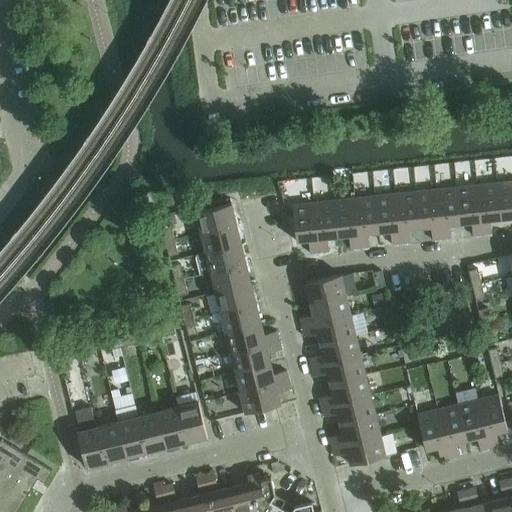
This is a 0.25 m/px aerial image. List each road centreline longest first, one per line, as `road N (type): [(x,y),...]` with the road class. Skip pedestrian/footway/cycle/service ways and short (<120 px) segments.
road 1 (unclassified): [(272,280),(333,262),(511,238)]
road 2 (unclassified): [(79,487),(313,429)]
road 3 (unclassified): [(333,500),(511,455)]
road 4 (residential): [(313,429),(272,280)]
road 5 (residential): [(0,75),(24,176),(0,207)]
